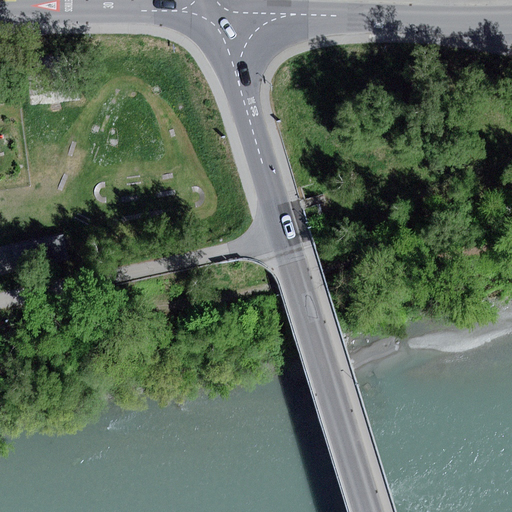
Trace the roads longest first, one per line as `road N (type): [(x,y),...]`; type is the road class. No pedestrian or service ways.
road 1 (tertiary): [(367,511),(214,11)]
road 2 (tertiary): [(511,16),(214,11)]
road 3 (tertiary): [(214,11),(0,13)]
